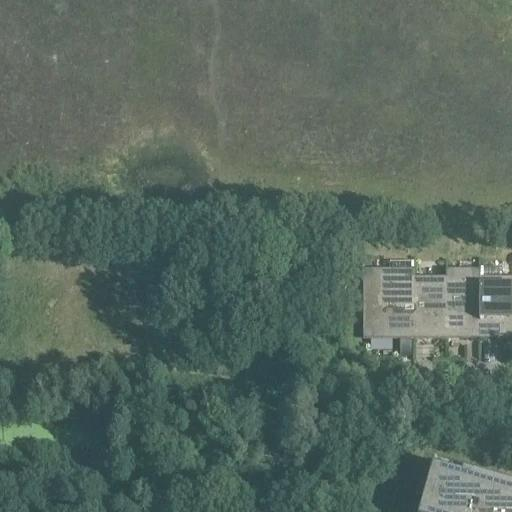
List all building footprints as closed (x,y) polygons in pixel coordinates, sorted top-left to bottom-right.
[(446,338),(479,338),(479,285),(479,275),(446,275),(446,284),(446,338)] [(415,284),(415,276),(367,276),(367,337),(415,338),(415,284)] [(415,338),(446,338),(446,284),(415,284),(415,338)] [(511,284),(479,285),(479,338),(511,338),(511,284)] [(425,511),(511,511),(511,493),(437,472),(425,511)]
